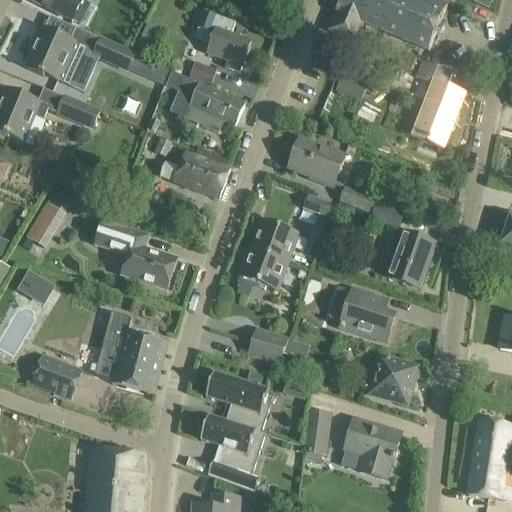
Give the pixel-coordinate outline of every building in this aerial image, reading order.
[(29,0),(30,1),(47,10),(73,23),(83,2),(86,4),(88,0),(144,0),(150,3),(151,0),(29,0)] [(340,0),(335,13),(337,13),(329,32),(355,42),(362,24),(410,44),(429,52),(449,1),(445,0),(340,0)] [(479,0),(477,4),(487,10),(493,0),(479,0)] [(251,42),(232,35),(236,23),(204,12),(199,26),(199,28),(195,38),(211,44),(207,55),(227,62),(225,69),(239,74),(251,42)] [(39,46),(28,70),(44,78),(44,76),(69,87),(81,58),(97,65),(99,59),(93,56),(101,40),(76,29),(71,41),(41,28),(34,44),(39,46)] [(143,33),(137,45),(150,51),(155,39),(143,33)] [(99,59),(128,72),(135,56),(101,40),(93,56),(99,59)] [(197,64),(192,78),(210,86),(216,72),(197,64)] [(418,80),(411,98),(426,103),(413,137),(444,149),(464,96),(444,88),(450,74),(423,64),(418,79),(418,80)] [(368,82),(343,72),(335,92),(360,102),(368,82)] [(172,73),(166,87),(179,93),(170,113),(187,120),(192,109),(224,123),(235,128),(245,106),(227,97),(200,85),(172,73)] [(0,103),(3,105),(0,113),(0,134),(9,138),(9,137),(24,143),(26,144),(32,147),(36,145),(40,134),(39,131),(32,128),(36,119),(43,121),(48,109),(39,105),(40,104),(23,97),(5,89),(0,100),(0,103)] [(64,99),(58,115),(93,130),(99,113),(64,99)] [(345,157),(319,147),(300,140),(289,170),(334,187),(345,157)] [(155,153),(166,158),(171,146),(160,141),(155,153)] [(186,154),(180,168),(165,163),(159,179),(219,200),(230,170),(186,154)] [(42,165),(38,178),(41,180),(47,182),(52,168),(42,165)] [(370,215),(375,201),(346,190),(340,203),(370,215)] [(55,193),(48,204),(65,215),(72,203),(55,193)] [(339,209),(307,197),(303,210),(334,221),(339,209)] [(48,204),(28,238),(22,249),(29,253),(35,243),(47,250),(67,216),(65,215),(48,204)] [(404,214),(377,205),(373,218),(399,227),(404,214)] [(511,215),(500,249),(511,253),(511,215)] [(267,257),(288,265),(299,236),(261,221),(252,245),(269,252),(267,257)] [(152,255),(152,253),(132,246),(131,247),(121,244),(125,230),(102,222),(94,246),(128,257),(122,277),(167,292),(177,261),(159,255),(158,257),(152,255)] [(435,245),(417,238),(404,234),(388,279),(419,290),(435,245)] [(269,252),(252,245),(240,278),(278,292),(288,265),(267,257),(269,252)] [(334,256),(323,252),(317,267),(329,274),(334,256)] [(0,289),(12,269),(2,263),(0,265),(0,289)] [(314,270),(311,278),(321,282),(324,274),(314,270)] [(28,272),(17,292),(44,307),(55,288),(28,272)] [(387,303),(368,296),(353,291),(341,329),(386,344),(395,318),(383,314),(387,303)] [(511,319),(506,319),(500,350),(511,352),(511,319)] [(257,332),(253,345),(283,354),(287,341),(257,332)] [(168,344),(126,333),(112,385),(154,396),(168,344)] [(288,341),(284,353),(306,360),(310,348),(288,341)] [(283,354),(253,345),(249,357),(279,366),(283,354)] [(71,401),(82,373),(43,357),(32,385),(71,401)] [(378,357),(374,374),(370,373),(365,375),(362,388),(364,392),(368,393),(368,396),(407,407),(418,368),(378,357)] [(265,375),(250,370),(247,381),(261,386),(265,375)] [(226,423),(262,435),(271,408),(267,407),(271,393),(269,392),(269,391),(268,391),(267,391),(215,374),(214,373),(206,399),(207,399),(207,398),(231,406),(226,423)] [(331,417),(307,414),(303,456),(305,457),(304,464),(321,465),(321,458),(327,459),(331,417)] [(251,478),(265,436),(262,435),(226,423),(209,418),(210,417),(208,417),(206,424),(203,423),(199,434),(202,436),(200,442),(201,443),(202,442),(223,449),(217,467),(212,465),(209,478),(254,494),(259,482),(251,480),(251,478)] [(401,436),(382,430),(353,421),(344,451),(362,457),(357,473),(386,481),(391,465),(392,466),(401,436)] [(511,427),(499,426),(479,423),(468,497),(511,503),(511,494),(511,458),(507,458),(511,427)] [(140,511),(145,456),(91,451),(85,511),(140,511)] [(239,511),(241,499),(232,498),(212,496),(211,509),(192,507),(191,511),(239,511)] [(254,511),(270,511),(271,503),(255,502),(254,511)]
